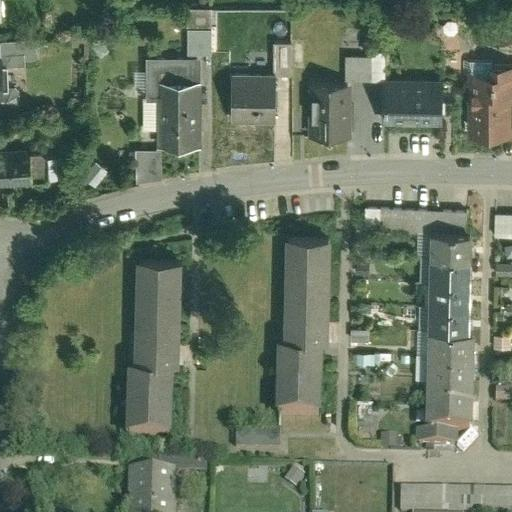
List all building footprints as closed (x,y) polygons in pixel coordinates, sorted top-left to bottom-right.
[(188,31),(187,58),(212,58),(212,31),(188,31)] [(271,34),(271,42),(288,43),(288,34),(271,34)] [(0,62),(4,62),(4,68),(33,67),(32,43),(0,43),(0,62)] [(106,59),(106,45),(94,44),(93,59),(106,59)] [(365,84),(380,84),(380,80),(380,56),(365,56),(365,59),(365,84)] [(159,84),(197,84),(198,59),(147,58),(146,102),(159,103),(159,84)] [(365,84),(365,59),(338,58),(338,83),(365,84)] [(1,116),(19,115),(19,101),(5,101),(4,68),(4,62),(0,62),(0,104),(1,105),(1,116)] [(463,75),(462,139),(506,139),(506,96),(511,96),(511,65),(481,65),(481,75),(463,75)] [(271,124),(271,76),(228,75),(227,123),(271,124)] [(379,125),(437,126),(437,119),(444,120),(444,93),(437,93),(437,81),(380,80),(380,84),(379,125)] [(158,150),(201,150),(202,85),(197,84),(159,84),(159,103),(158,150)] [(345,134),(346,85),(305,85),(304,140),(340,141),(345,134)] [(0,151),(0,178),(33,178),(32,154),(32,151),(0,151)] [(161,185),(161,153),(133,153),(133,186),(161,185)] [(32,154),(33,178),(48,178),(48,161),(42,154),(32,154)] [(94,193),(101,181),(89,174),(82,186),(94,193)] [(424,234),(462,235),(462,213),(360,211),(360,233),(424,234)] [(511,238),(511,216),(490,215),(489,237),(511,238)] [(424,234),(420,434),(455,434),(467,435),(469,335),(463,335),(465,235),(462,235),(424,234)] [(271,417),(313,418),(315,346),(324,346),(326,240),(282,239),(279,341),(273,341),(271,417)] [(125,443),(166,444),(167,368),(172,369),(175,263),(136,262),(134,364),(127,363),(125,443)] [(373,308),(356,308),(356,318),(373,318),(373,308)] [(505,393),(490,392),(490,406),(505,407),(505,393)] [(275,432),(231,432),(231,451),(275,452),(275,432)] [(454,450),(455,434),(420,434),(408,434),(407,449),(454,450)] [(388,437),(377,437),(376,450),(387,451),(388,437)] [(170,475),(170,476),(200,477),(200,463),(170,463),(170,475)] [(290,492),(300,477),(288,469),(278,483),(290,492)] [(170,475),(127,475),(126,511),(169,511),(170,476),(170,475)] [(373,484),(358,484),(358,497),(373,498),(373,484)] [(511,511),(511,485),(406,484),(406,511),(511,511)]
